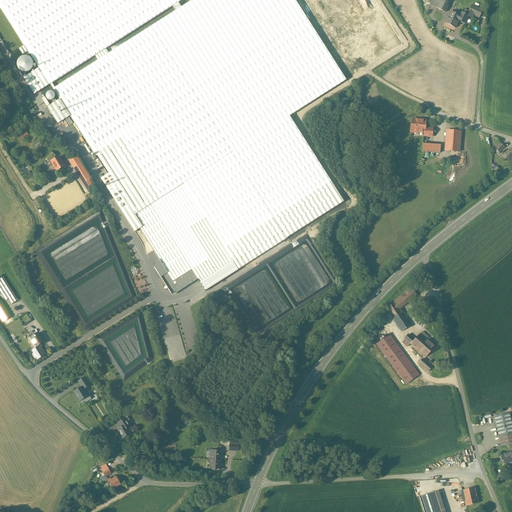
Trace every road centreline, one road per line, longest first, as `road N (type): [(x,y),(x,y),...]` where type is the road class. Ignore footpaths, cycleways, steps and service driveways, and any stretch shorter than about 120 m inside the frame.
road 1 (secondary): [(256,483),(331,351),(421,254)]
road 2 (unclassified): [(511,139),(394,94),(356,64),(313,0)]
road 3 (unclassified): [(484,475),(421,254)]
road 4 (unclassified): [(484,475),(256,483)]
road 5 (unclassified): [(0,339),(67,417),(144,481)]
